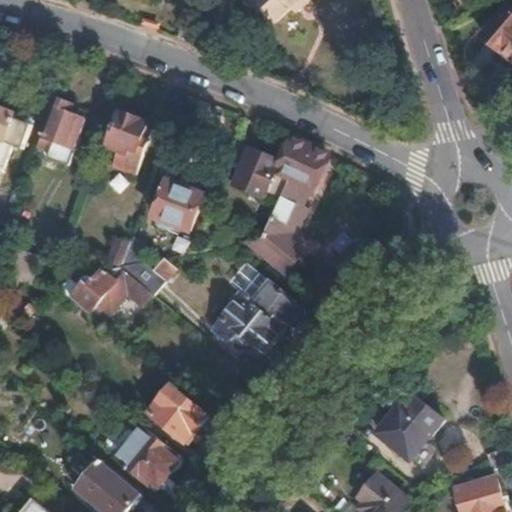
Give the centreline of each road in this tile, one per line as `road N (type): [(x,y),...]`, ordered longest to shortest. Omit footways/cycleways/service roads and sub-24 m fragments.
road 1 (residential): [(436,186),(218,79),(0,9)]
road 2 (residential): [(217,511),(442,239)]
road 3 (residential): [(407,0),(461,167)]
